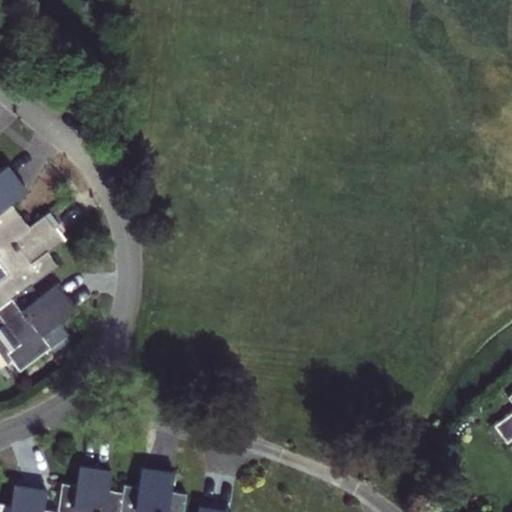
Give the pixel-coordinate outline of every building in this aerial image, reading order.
[(0,231),(21,215),(22,214),(14,201),(7,206),(0,196),(0,193),(18,179),(8,166),(0,172),(0,231)] [(27,192),(18,179),(0,193),(0,196),(7,206),(14,201),(27,192)] [(59,264),(50,252),(43,256),(34,244),(55,229),(46,217),(31,228),(21,215),(0,231),(0,308),(33,284),(59,264)] [(63,242),(55,229),(34,244),(43,256),(50,252),(63,242)] [(70,334),(61,321),(55,326),(46,313),(65,299),(55,286),(41,295),(33,284),(0,308),(0,312),(6,322),(0,326),(0,351),(9,363),(14,359),(21,369),(70,334)] [(55,326),(61,321),(74,311),(65,299),(46,313),(55,326)] [(511,393),(509,396),(511,399),(511,413),(495,426),(507,442),(511,438),(511,393)] [(82,467),(79,485),(78,491),(93,492),(96,470),(82,467)] [(145,468),(142,486),(141,492),(157,494),(160,470),(145,468)] [(122,511),(126,492),(109,490),(112,471),(96,470),(93,492),(78,491),(79,485),(65,484),(61,509),(60,511),(122,511)] [(141,492),(142,486),(127,484),(126,492),(122,511),(184,511),(188,491),(173,490),(174,472),(160,470),(157,494),(141,492)] [(16,486),(14,503),(12,509),(28,511),(32,488),(16,486)] [(0,500),(0,511),(60,511),(61,509),(46,507),(48,490),(32,488),(28,511),(12,509),(14,503),(0,500)]
